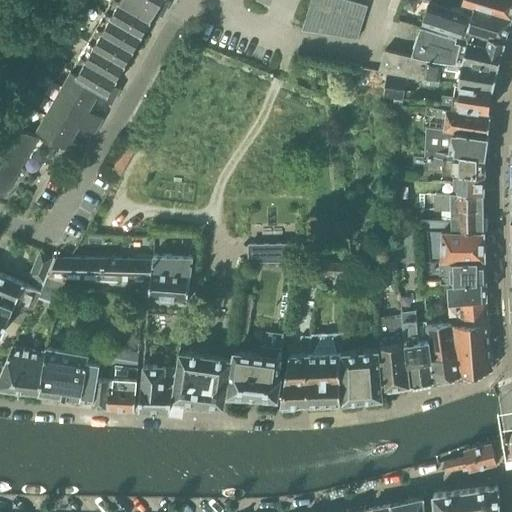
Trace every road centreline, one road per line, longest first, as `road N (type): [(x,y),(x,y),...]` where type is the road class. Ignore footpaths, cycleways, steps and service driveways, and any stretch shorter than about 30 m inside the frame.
road 1 (residential): [(0,406),(137,419),(351,414),(507,373)]
road 2 (residential): [(0,215),(66,234),(188,8),(226,8),(230,0)]
road 3 (residential): [(511,470),(271,511)]
